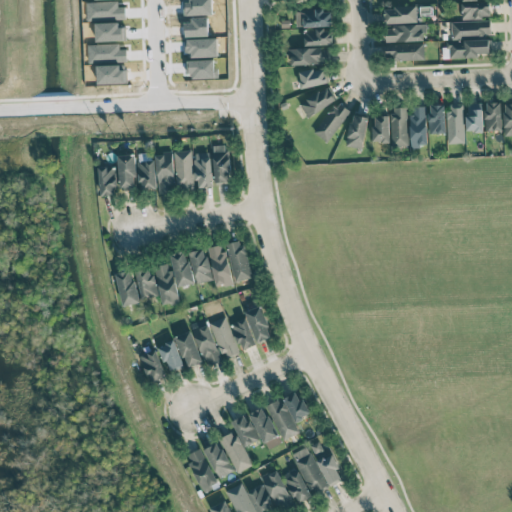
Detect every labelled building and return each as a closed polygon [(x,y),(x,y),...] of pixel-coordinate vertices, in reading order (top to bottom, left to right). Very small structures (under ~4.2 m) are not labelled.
[(462,2),(462,19),(491,18),(490,2),(462,2)] [(417,6),(385,7),(385,23),(417,23),(417,6)] [(332,26),(332,10),(296,11),(296,27),(332,26)] [(451,22),(452,37),(491,36),(491,20),(451,22)] [(425,25),(385,26),(385,42),(425,41),(425,25)] [(305,45),(333,45),(333,29),(304,30),(305,45)] [(449,59),(479,57),(479,54),(489,53),(488,40),(449,41),(449,59)] [(424,43),(385,44),(385,61),(424,60),(424,43)] [(329,47),(290,49),(290,65),(329,64),(329,47)] [(324,67),(298,74),(302,89),(328,82),(324,67)] [(308,118),(335,101),(326,87),(299,104),(308,118)] [(327,142),(350,112),(337,102),(314,132),(327,142)] [(486,131),(502,131),(501,102),(485,103),(486,131)] [(482,103),(467,103),(467,132),(483,131),(482,103)] [(448,144),(464,143),(464,104),(447,104),(448,144)] [(430,134),(446,133),(445,105),(429,105),(430,134)] [(409,115),(410,147),(427,146),(426,106),(413,106),(413,114),(409,115)] [(392,146),(409,146),(407,107),(391,108),(392,146)] [(368,117),(352,114),(346,146),(362,149),(368,117)] [(374,142),(390,142),(389,115),(373,116),(374,142)] [(213,145),(214,184),(230,183),(229,145),(213,145)] [(194,187),(192,150),(175,151),(177,188),(194,187)] [(156,154),(158,194),(174,193),(172,153),(156,154)] [(195,153),(196,187),(212,187),(211,153),(195,153)] [(118,155),(119,188),(136,188),(135,154),(118,155)] [(139,161),(140,190),(156,189),(155,160),(139,161)] [(115,186),(118,186),(117,166),(99,167),(100,196),(115,195),(115,186)] [(226,244),(235,282),(251,278),(242,240),(226,244)] [(232,283),(224,244),(208,247),(217,287),(232,283)] [(205,248),(189,252),(197,284),(213,280),(205,248)] [(187,251),(170,254),(178,287),(194,283),(187,251)] [(172,263),(156,265),(162,305),(177,303),(172,263)] [(152,268),(136,271),(142,298),(158,295),(152,268)] [(115,274),(124,306),(139,302),(131,270),(115,274)] [(257,343),(272,337),(260,305),(245,311),(257,343)] [(225,358),(240,353),(225,316),(211,322),(225,358)] [(256,345),(246,318),(231,323),(241,350),(256,345)] [(220,363),(210,325),(195,328),(205,367),(220,363)] [(186,367),(201,363),(192,331),(176,335),(186,367)] [(167,370),(183,366),(175,341),(160,345),(167,370)] [(167,378),(156,350),(141,355),(151,383),(167,378)] [(283,399),(295,422),(310,414),(298,391),(283,399)] [(282,439),(298,434),(285,399),(269,405),(282,439)] [(278,436),(263,406),(249,414),(263,443),(278,436)] [(233,419),(242,446),(257,441),(249,414),(233,419)] [(237,472),(252,465),(236,432),(221,439),(237,472)] [(309,446),(330,486),(343,479),(331,455),(327,457),(319,441),(309,446)] [(204,450),(219,478),(233,470),(218,442),(204,450)] [(327,487),(308,446),(293,452),(312,493),(327,487)] [(203,491),(218,484),(200,448),(186,455),(203,491)] [(311,499),(300,468),(285,474),(296,504),(311,499)] [(262,476),(278,511),(280,511),(294,506),(277,469),(262,476)] [(254,511),(244,483),(227,489),(235,511),(254,511)] [(256,511),(272,511),(274,511),(264,484),(249,490),(256,511)] [(232,511),(227,500),(212,507),(213,511),(232,511)]
